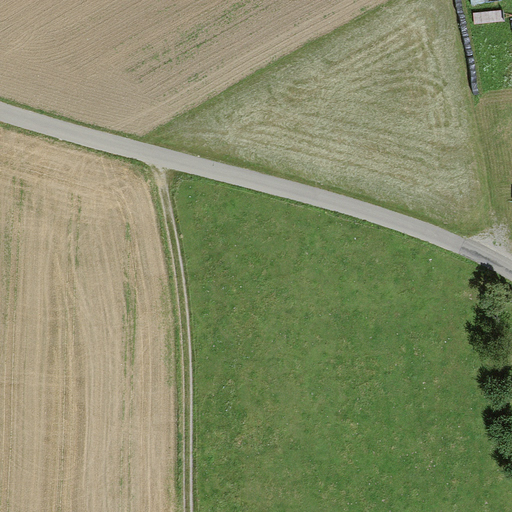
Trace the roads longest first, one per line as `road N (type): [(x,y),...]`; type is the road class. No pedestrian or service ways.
road 1 (unclassified): [(0,107),(462,245),(511,274)]
road 2 (track): [(185,511),(180,301),(150,154)]
